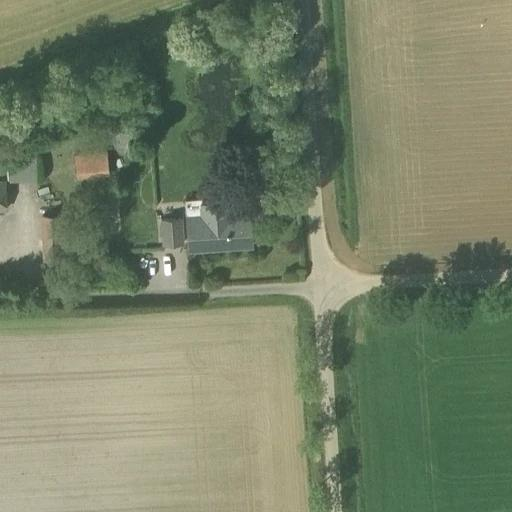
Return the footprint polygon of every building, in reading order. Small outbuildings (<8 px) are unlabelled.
[(75,179),(108,176),(106,151),(72,154),(75,179)] [(217,215),(216,202),(202,203),(202,205),(184,206),(187,250),(252,245),(251,229),(246,229),(245,214),(217,215)] [(42,260),(73,259),(71,214),(40,215),(42,260)] [(162,245),(184,243),(182,217),(160,218),(162,245)] [(220,278),(198,276),(196,292),(218,293),(220,278)]
